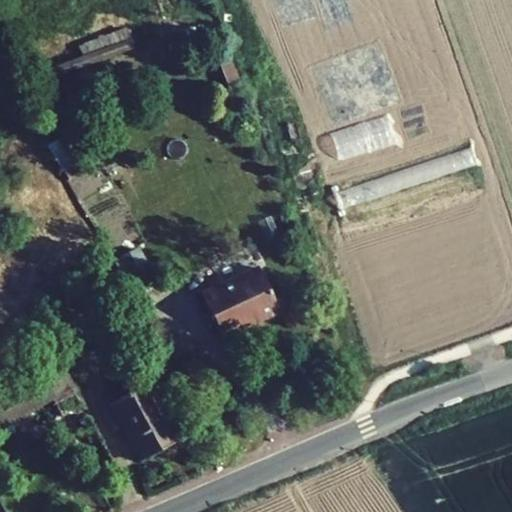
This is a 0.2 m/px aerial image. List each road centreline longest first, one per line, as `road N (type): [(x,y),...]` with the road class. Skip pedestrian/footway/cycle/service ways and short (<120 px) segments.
road 1 (residential): [(364,427),(165,511)]
road 2 (unclassified): [(511,371),(364,427)]
